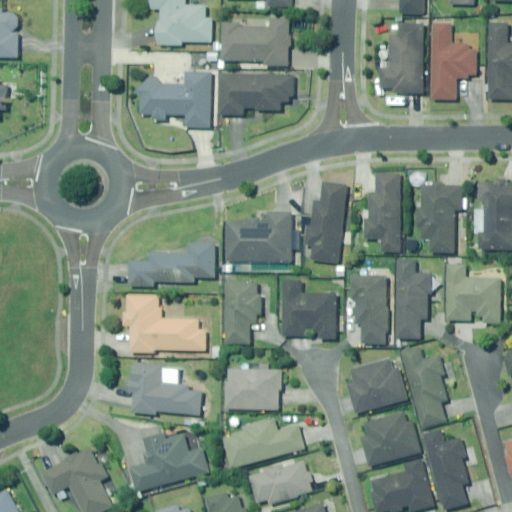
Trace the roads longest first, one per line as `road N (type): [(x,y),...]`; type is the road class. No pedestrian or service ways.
road 1 (residential): [(0,437),(64,407),(78,385),(81,219)]
road 2 (residential): [(342,140),(220,179),(120,186)]
road 3 (residential): [(511,137),(342,140)]
road 4 (residential): [(488,350),(485,413),(511,511)]
road 5 (residential): [(69,150),(72,0)]
road 6 (residential): [(103,0),(100,150)]
road 7 (residential): [(317,368),(360,511)]
road 8 (residential): [(343,0),(342,140)]
